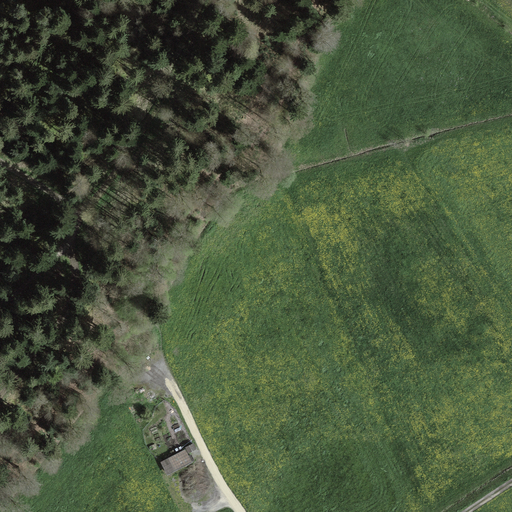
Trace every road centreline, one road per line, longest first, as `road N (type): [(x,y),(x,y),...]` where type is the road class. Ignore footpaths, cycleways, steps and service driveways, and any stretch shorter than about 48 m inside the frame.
road 1 (track): [(0,303),(83,219),(148,122),(210,0)]
road 2 (track): [(0,167),(83,219),(63,315),(0,401)]
road 3 (track): [(237,511),(156,354)]
